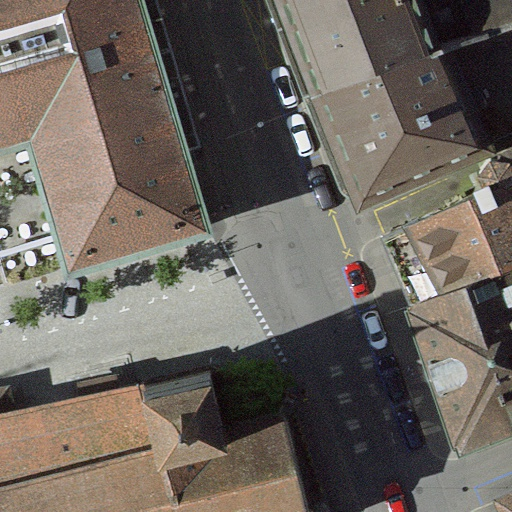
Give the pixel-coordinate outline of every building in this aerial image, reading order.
[(135,0),(0,0),(0,136),(19,130),(62,267),(205,223),(135,0)] [(282,0),(325,99),(444,59),(424,0),(282,0)] [(511,36),(444,59),(325,99),(359,183),(511,123),(511,36)] [(483,194),(382,237),(409,302),(511,260),(511,163),(478,179),(483,194)] [(511,260),(409,302),(467,444),(511,425),(511,260)] [(0,414),(0,511),(308,511),(285,403),(218,417),(208,370),(0,414)] [(511,511),(511,501),(503,505),(506,511),(511,511)]
